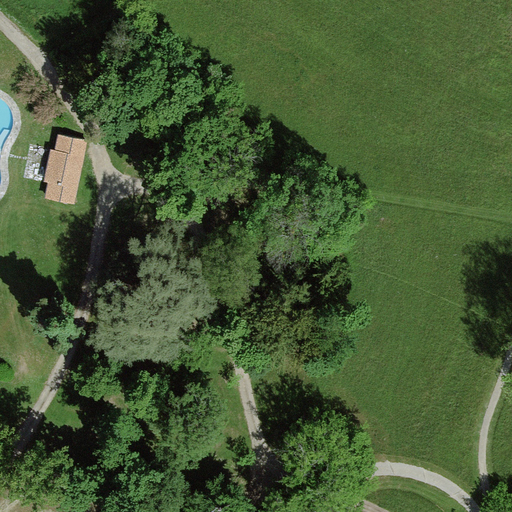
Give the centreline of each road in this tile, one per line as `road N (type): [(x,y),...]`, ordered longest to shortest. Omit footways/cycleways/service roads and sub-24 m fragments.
road 1 (track): [(0,18),(94,134),(109,178),(78,332),(0,472)]
road 2 (track): [(108,185),(164,187),(189,213),(217,278),(263,475)]
road 3 (track): [(478,511),(453,488),(412,472),(313,480),(263,475)]
